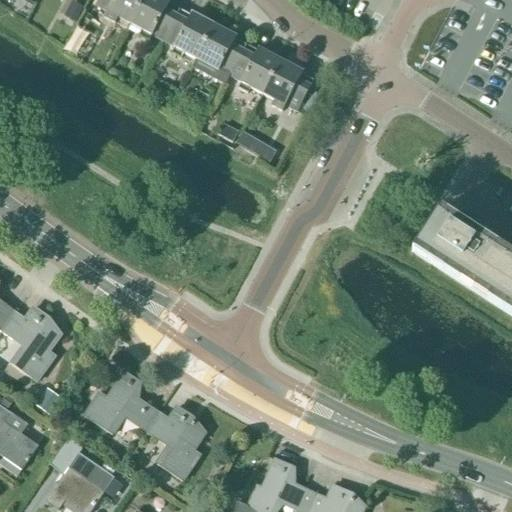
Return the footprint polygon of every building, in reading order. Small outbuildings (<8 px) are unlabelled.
[(129,27),(143,0),(99,0),(96,8),(107,14),(104,20),(114,25),(117,20),(129,27)] [(163,43),(176,18),(165,12),(169,4),(161,0),(143,0),(129,27),(141,33),(138,38),(148,43),(152,37),(163,43)] [(196,62),(214,28),(192,16),(187,24),(176,18),(163,43),(174,49),(171,55),(181,60),(184,55),(196,62)] [(214,28),(196,62),(192,69),(225,87),(229,78),(243,53),(232,47),(236,39),(214,28)] [(262,97),(280,63),(258,51),(254,59),(243,53),(229,78),(241,84),(237,90),(247,96),(250,90),(262,97)] [(280,63),(262,97),(274,103),(271,108),(282,114),(285,108),(296,114),(310,88),(298,82),(302,74),(280,63)] [(511,320),(511,258),(440,211),(411,255),(511,320)] [(0,332),(1,334),(15,315),(0,303),(0,332)] [(15,315),(1,334),(12,342),(15,337),(26,345),(11,366),(35,384),(54,359),(47,354),(60,337),(43,321),(45,318),(34,310),(25,322),(15,315)] [(145,435),(159,415),(135,400),(140,385),(124,374),(107,401),(99,396),(83,419),(112,438),(126,416),(137,423),(134,428),(145,435)] [(50,413),(61,397),(49,389),(39,405),(50,413)] [(159,415),(145,435),(156,442),(160,438),(171,445),(156,467),(182,484),(199,457),(192,453),(204,436),(187,419),(189,417),(177,409),(169,422),(159,415)] [(27,427),(10,416),(4,425),(3,424),(0,428),(0,458),(21,473),(38,449),(21,437),(27,427)] [(63,478),(46,503),(58,511),(64,503),(78,511),(91,511),(103,494),(86,482),(91,474),(73,462),(80,453),(69,445),(53,470),(63,478)] [(290,511),(308,511),(316,496),(290,485),(293,470),(275,462),(262,491),(257,488),(247,510),(249,511),(275,511),(280,507),(290,511)] [(316,496),(308,511),(362,511),(364,509),(345,497),(346,493),(333,488),(327,501),(316,496)]
